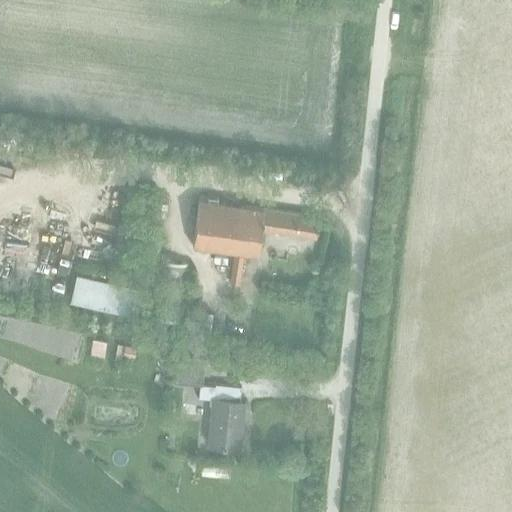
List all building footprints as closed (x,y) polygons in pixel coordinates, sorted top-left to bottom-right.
[(315,235),(318,212),(199,195),(193,244),(234,250),(230,280),(239,282),(244,251),(257,252),(260,228),(315,235)] [(180,321),(187,260),(157,257),(150,317),(180,321)] [(68,299),(135,314),(142,286),(74,271),(68,299)] [(105,339),(91,337),(89,353),(102,355),(105,339)] [(208,443),(238,446),(243,400),(239,399),(240,385),(214,382),(214,384),(201,383),(204,355),(178,353),(175,380),(199,383),(198,396),(212,397),(208,443)]
